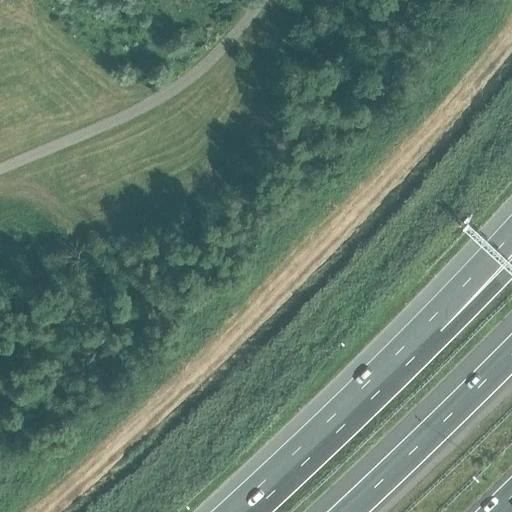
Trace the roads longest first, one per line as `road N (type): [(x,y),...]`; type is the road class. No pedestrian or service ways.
road 1 (motorway): [(432,347),(245,511)]
road 2 (motorway): [(511,353),(347,511)]
road 3 (motorway): [(511,248),(432,347)]
